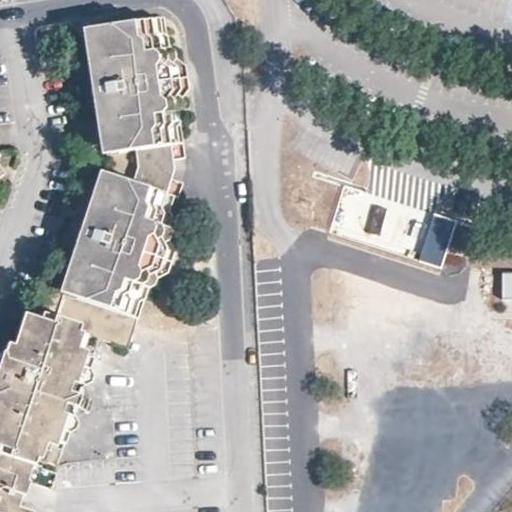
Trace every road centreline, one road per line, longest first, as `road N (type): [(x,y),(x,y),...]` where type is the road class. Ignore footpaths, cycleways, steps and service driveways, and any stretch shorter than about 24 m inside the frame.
road 1 (residential): [(168,0),(191,20),(212,142),(242,511)]
road 2 (residential): [(19,17),(39,157),(0,269)]
